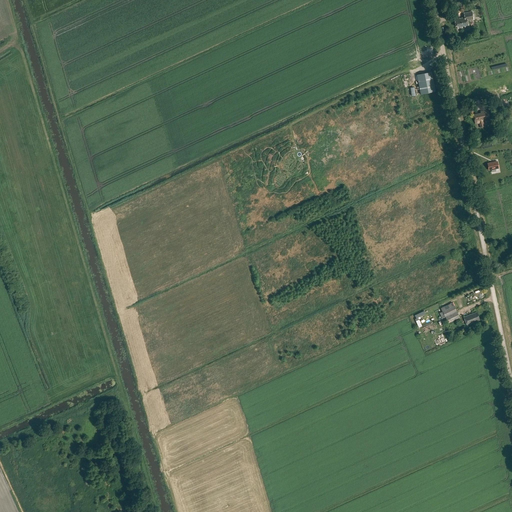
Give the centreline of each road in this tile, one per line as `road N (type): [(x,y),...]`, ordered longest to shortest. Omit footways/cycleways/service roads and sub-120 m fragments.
road 1 (track): [(157,511),(6,0)]
road 2 (unclassified): [(511,385),(433,0)]
